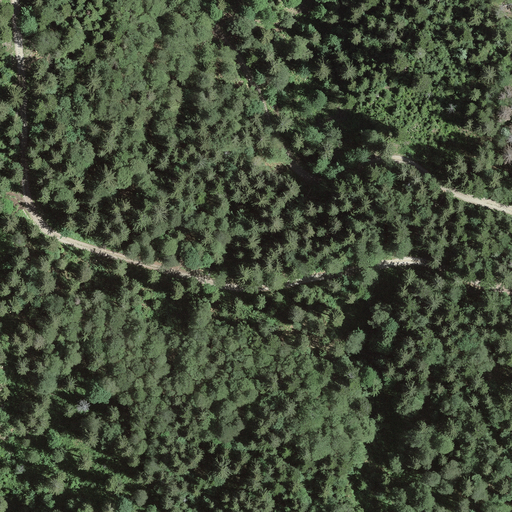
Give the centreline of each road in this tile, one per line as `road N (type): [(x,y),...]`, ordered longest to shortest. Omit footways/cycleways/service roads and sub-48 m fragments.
road 1 (track): [(511,294),(406,259),(272,289),(219,289),(132,269),(40,227),(23,184),(16,0)]
road 2 (track): [(202,0),(210,25),(257,86),(288,161),(306,176),(323,181),(397,157),(453,191),(511,211)]
